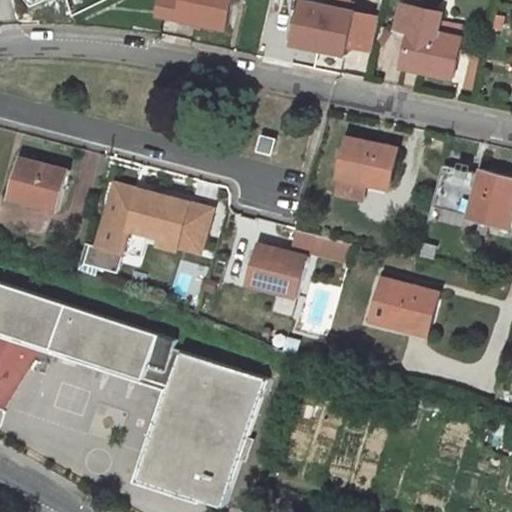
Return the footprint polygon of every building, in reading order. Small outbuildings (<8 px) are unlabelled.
[(233,0),(160,0),(158,14),(177,18),(178,15),(197,18),(196,22),(226,28),(233,0)] [(356,12),(302,0),(293,40),(311,44),(311,46),(347,54),(356,12)] [(443,12),(405,3),(399,29),(412,33),(406,63),(423,67),(422,70),(453,77),(462,38),(438,32),(443,12)] [(260,150),(272,152),(275,138),(264,136),(260,150)] [(399,147),(349,136),(340,176),(372,184),(373,180),(391,184),(399,147)] [(71,170),(21,157),(10,197),(43,206),(45,202),(61,207),(71,170)] [(511,175),(482,167),(470,217),(510,227),(511,217),(511,175)] [(191,202),(143,189),(132,228),(164,237),(165,234),(182,238),(191,202)] [(309,256),(260,243),(248,283),(281,292),(282,289),(299,293),(309,256)] [(440,291),(386,277),(374,319),(412,330),(413,328),(429,332),(440,291)] [(171,386),(142,477),(227,505),(268,378),(174,347),(177,339),(0,280),(0,329),(146,378),(149,365),(177,375),(173,387),(171,386)] [(23,346),(0,341),(0,405),(11,407),(23,346)] [(146,378),(171,386),(173,387),(177,375),(149,365),(146,378)]
